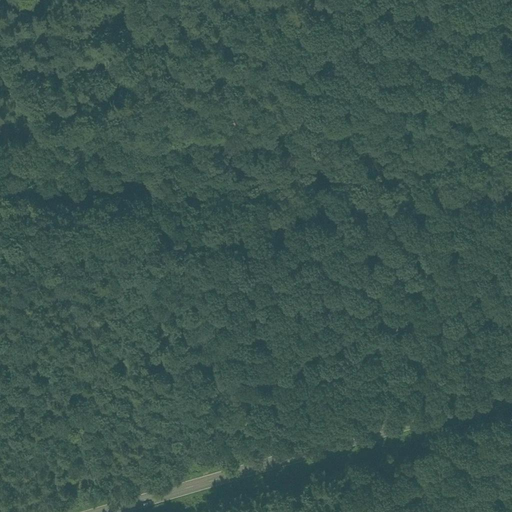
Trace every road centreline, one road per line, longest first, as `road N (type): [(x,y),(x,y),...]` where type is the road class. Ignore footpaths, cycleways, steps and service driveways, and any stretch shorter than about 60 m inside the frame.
road 1 (unknown): [(0,234),(144,226),(511,171)]
road 2 (secondary): [(511,399),(110,511)]
road 3 (track): [(511,89),(410,113),(298,126)]
